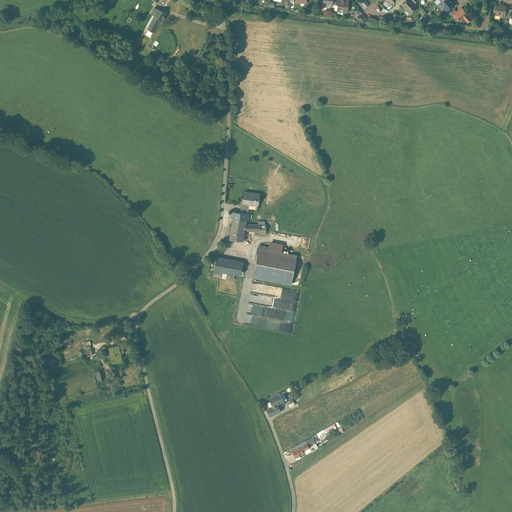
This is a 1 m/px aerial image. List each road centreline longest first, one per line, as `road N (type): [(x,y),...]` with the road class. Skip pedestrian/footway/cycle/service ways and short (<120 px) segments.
road 1 (residential): [(222,0),(229,120),(222,222),(202,258),(150,300),(136,322),(175,511)]
road 2 (track): [(0,282),(75,320),(140,311)]
